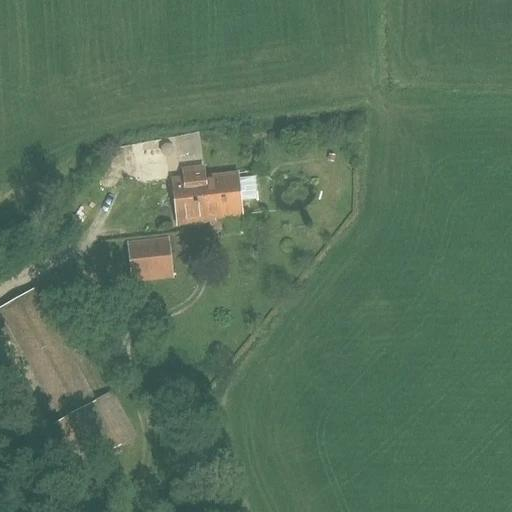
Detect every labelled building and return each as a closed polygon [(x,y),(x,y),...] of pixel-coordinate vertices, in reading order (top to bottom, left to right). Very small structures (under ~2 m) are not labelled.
[(153,149),(142,151),(143,167),(155,165),(153,149)] [(211,220),(206,179),(204,179),(203,168),(190,170),(191,178),(172,181),(177,225),(209,221),(209,220),(211,220)] [(238,175),(206,179),(211,220),(243,216),(241,202),(257,200),(254,178),(239,180),(238,175)] [(168,240),(128,244),(132,282),(172,278),(168,240)] [(0,312),(61,420),(96,401),(33,291),(0,310),(0,312)]
